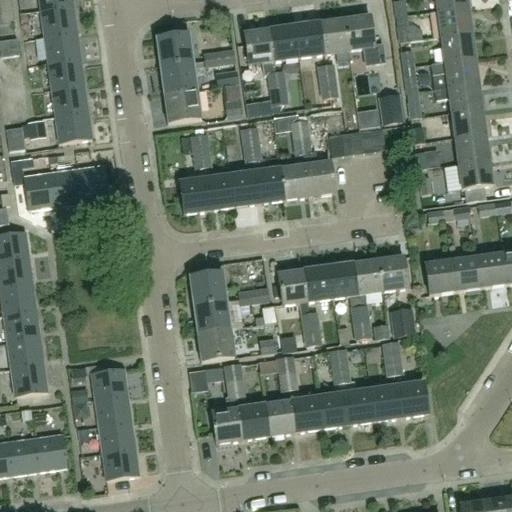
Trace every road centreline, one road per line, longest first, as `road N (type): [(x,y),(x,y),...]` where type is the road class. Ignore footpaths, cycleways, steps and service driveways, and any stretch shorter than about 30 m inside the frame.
road 1 (residential): [(182,508),(470,467)]
road 2 (residential): [(182,508),(147,257)]
road 3 (residential): [(147,257),(113,16)]
road 4 (residential): [(147,257),(381,226)]
